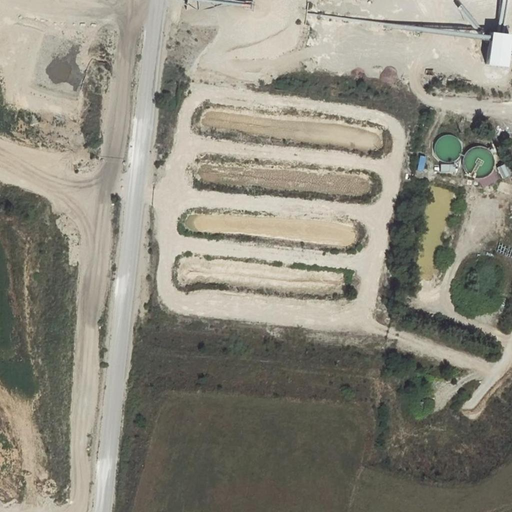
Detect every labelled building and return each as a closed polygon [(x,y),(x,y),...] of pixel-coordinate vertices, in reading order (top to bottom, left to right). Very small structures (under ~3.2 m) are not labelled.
[(488,65),(508,68),(511,38),(511,34),(492,32),(488,65)] [(439,134),(433,151),(456,158),(461,141),(439,134)] [(439,173),(454,173),(455,165),(440,164),(439,173)] [(505,164),(497,168),(503,179),(511,175),(505,164)] [(503,261),(511,263),(511,245),(507,245),(503,261)] [(416,401),(416,411),(425,411),(426,402),(416,401)]
